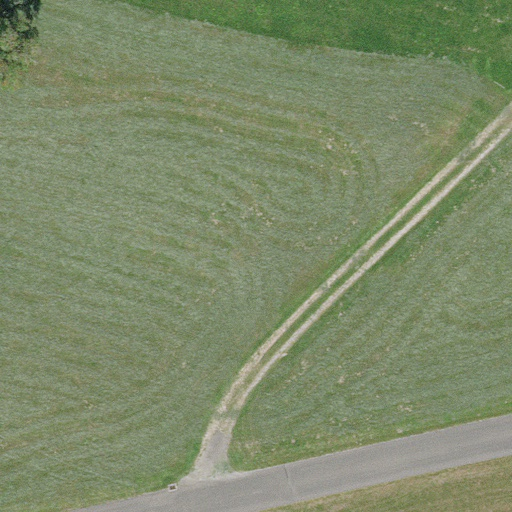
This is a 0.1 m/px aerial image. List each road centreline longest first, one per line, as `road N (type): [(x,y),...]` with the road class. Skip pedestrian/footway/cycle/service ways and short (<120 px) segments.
road 1 (track): [(218,511),(231,414),(511,135)]
road 2 (unclassified): [(253,511),(511,447)]
